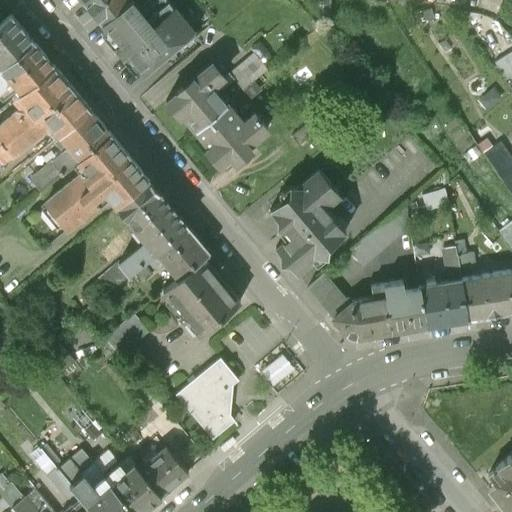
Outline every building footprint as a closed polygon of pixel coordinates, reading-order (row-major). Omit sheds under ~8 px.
[(88,0),(84,4),(102,25),(132,0),(88,0)] [(145,0),(132,0),(102,25),(144,76),(183,43),(145,0)] [(0,33),(0,65),(3,69),(38,40),(20,17),(0,33)] [(59,63),(38,40),(3,69),(16,85),(24,94),(59,63)] [(511,52),(495,62),(507,82),(511,79),(511,52)] [(250,56),(230,72),(242,87),(262,70),(250,56)] [(170,103),(192,131),(230,99),(221,88),(234,78),(230,72),(221,62),(170,103)] [(59,63),(24,94),(17,100),(22,106),(25,104),(32,111),(24,111),(37,126),(40,124),(81,89),(59,63)] [(0,98),(16,85),(3,69),(0,71),(0,98)] [(97,108),(81,89),(40,124),(48,134),(56,143),(97,108)] [(230,99),(192,131),(224,169),(274,128),(261,111),(248,121),(230,99)] [(115,129),(97,108),(56,143),(64,152),(74,164),(115,129)] [(0,131),(0,166),(3,171),(48,134),(40,124),(37,126),(24,111),(0,131)] [(307,121),(289,136),(297,146),(315,131),(307,121)] [(58,219),(136,153),(115,129),(74,164),(84,174),(47,206),(58,219)] [(485,155),(511,189),(511,143),(507,138),(485,155)] [(74,164),(64,152),(32,181),(42,192),(74,164)] [(136,153),(58,219),(72,235),(109,202),(117,212),(157,178),(136,153)] [(274,248),(296,274),(351,228),(338,213),(352,201),(324,168),(271,212),(276,218),(276,230),(284,239),(274,248)] [(195,224),(157,178),(117,212),(145,243),(158,256),(195,224)] [(406,201),(348,252),(363,271),(412,227),(406,201)] [(511,244),(511,221),(501,230),(511,244)] [(214,246),(195,224),(158,256),(177,278),(209,250),(214,246)] [(106,245),(115,256),(133,242),(125,231),(106,245)] [(452,271),(453,282),(464,280),(457,240),(441,242),(445,272),(452,271)] [(145,243),(126,261),(139,274),(158,256),(145,243)] [(209,250),(177,278),(162,292),(201,337),(248,295),(209,250)] [(511,271),(464,280),(470,319),(511,311),(511,271)] [(325,273),(308,287),(332,316),(352,300),(349,296),(345,298),(325,273)] [(426,326),(470,319),(464,280),(453,282),(420,288),(426,326)] [(379,335),(426,326),(420,288),(404,290),(403,282),(384,285),(386,294),(372,296),(376,316),(379,335)] [(352,300),(332,316),(331,319),(346,335),(356,339),(379,335),(376,316),(372,296),(352,300)] [(115,330),(132,344),(147,325),(130,311),(115,330)] [(255,364),(276,389),(298,371),(278,346),(255,364)] [(178,393),(216,438),(239,419),(234,412),(236,385),(244,379),(225,355),(178,393)] [(58,379),(114,447),(131,433),(75,364),(58,379)] [(83,450),(74,457),(86,473),(96,465),(83,450)] [(71,485),(58,470),(42,451),(32,459),(77,511),(83,511),(90,507),(71,485)] [(165,451),(141,471),(166,500),(189,481),(165,451)] [(58,470),(71,485),(86,473),(74,457),(58,470)] [(499,484),(489,492),(505,511),(511,511),(511,457),(491,474),(499,484)] [(103,493),(113,486),(96,465),(86,473),(103,493)] [(7,471),(0,477),(0,494),(15,511),(42,511),(30,498),(7,471)] [(113,486),(134,511),(151,511),(166,500),(141,471),(134,476),(130,471),(113,486)] [(90,507),(93,511),(134,511),(113,486),(103,493),(86,473),(71,485),(90,507)] [(54,511),(37,491),(30,498),(42,511),(54,511)]
